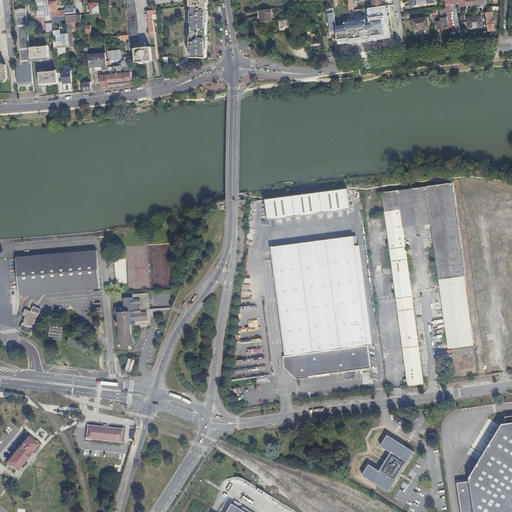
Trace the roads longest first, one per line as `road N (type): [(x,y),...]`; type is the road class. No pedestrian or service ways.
road 1 (unclassified): [(237,423),(511,385)]
road 2 (residential): [(297,74),(507,46)]
road 3 (secondary): [(233,207),(221,267),(175,334),(154,390)]
road 4 (unknown): [(504,386),(478,198)]
road 5 (secondary): [(212,384),(233,207)]
road 6 (unclassified): [(154,390),(0,371)]
road 7 (unclassified): [(0,382),(151,402)]
road 8 (tertiary): [(0,108),(149,92)]
road 9 (secondary): [(233,207),(234,72)]
